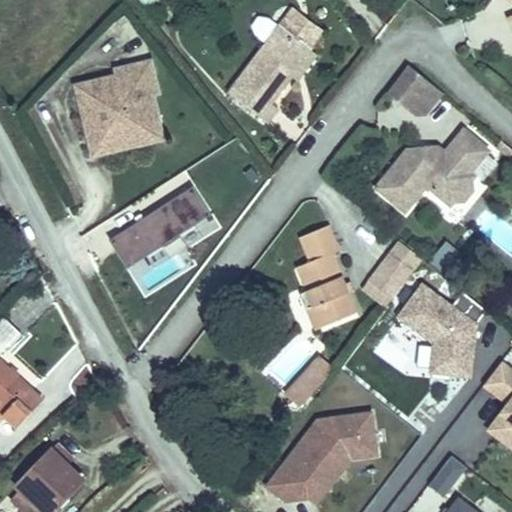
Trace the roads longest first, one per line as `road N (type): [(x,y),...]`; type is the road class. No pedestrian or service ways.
road 1 (residential): [(134,396),(392,47),(424,46),(511,128)]
road 2 (residential): [(134,396),(0,143)]
road 3 (residential): [(223,511),(174,465),(134,396)]
